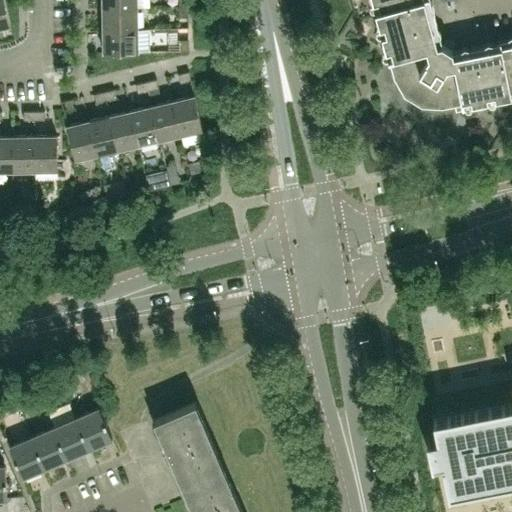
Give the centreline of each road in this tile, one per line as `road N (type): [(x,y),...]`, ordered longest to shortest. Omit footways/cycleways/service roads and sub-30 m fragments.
road 1 (tertiary): [(373,511),(339,324),(337,269)]
road 2 (tertiary): [(297,275),(353,511)]
road 3 (unclassified): [(332,237),(301,98),(284,40),(272,30)]
road 4 (unclassified): [(272,30),(294,240)]
road 5 (tertiary): [(294,240),(184,264),(117,287),(103,303)]
road 6 (tertiary): [(103,303),(122,307),(297,275)]
road 7 (tertiary): [(511,197),(332,237)]
road 8 (tertiary): [(337,269),(511,224)]
